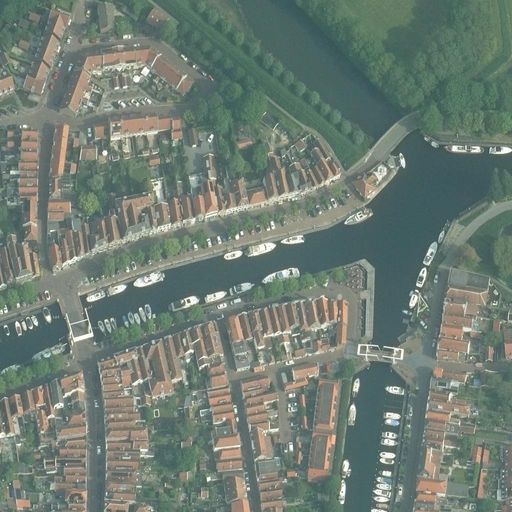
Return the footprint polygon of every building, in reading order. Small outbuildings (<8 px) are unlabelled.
[(119,10),(124,15),(128,10),(122,5),(121,7),(119,10)] [(97,10),(98,22),(112,20),(111,8),(97,10)] [(148,19),(145,22),(158,33),(161,29),(169,19),(156,9),(148,19)] [(135,22),(138,18),(129,11),(126,14),(135,22)] [(48,23),(48,24),(65,30),(69,19),(51,12),(47,23),(48,23)] [(114,32),(112,20),(98,22),(100,34),(114,32)] [(20,21),(17,27),(27,31),(29,24),(20,21)] [(43,36),(58,41),(60,42),(65,30),(48,24),(43,36)] [(42,40),(37,51),(54,58),(59,46),(42,40)] [(79,59),(69,86),(59,113),(75,119),(81,103),(86,105),(87,103),(88,101),(82,99),(85,92),(90,94),(92,90),(86,88),(91,75),(145,68),(155,76),(152,81),(156,84),(159,79),(165,84),(161,89),(165,91),(169,87),(175,92),(176,91),(182,97),(192,84),(186,79),(186,78),(150,50),(79,59)] [(33,63),(48,69),(50,70),(54,58),(37,51),(33,63)] [(32,67),(28,78),(44,84),(49,73),(47,72),(32,67)] [(0,78),(0,92),(2,97),(14,92),(6,75),(0,78)] [(27,78),(22,90),(29,93),(40,97),(45,84),(44,84),(28,78),(27,78)] [(273,131),(277,124),(265,114),(260,121),(273,131)] [(162,118),(155,119),(156,132),(163,131),(171,130),(171,131),(170,120),(170,117),(162,118)] [(155,118),(143,119),(146,136),(157,135),(156,132),(155,119),(155,118)] [(131,121),(133,138),(146,136),(143,119),(131,121)] [(178,119),(170,120),(171,131),(171,133),(179,131),(178,119)] [(118,122),(121,139),(133,138),(131,121),(118,122)] [(100,126),(102,139),(109,138),(109,141),(121,139),(118,122),(107,124),(107,125),(100,126)] [(94,140),(102,139),(100,126),(93,127),(94,140)] [(53,140),(66,142),(67,130),(55,129),(53,140)] [(191,147),(196,146),(197,146),(194,130),(188,131),(191,147)] [(171,133),(170,133),(171,141),(181,140),(179,131),(171,133)] [(7,133),(7,138),(14,138),(14,137),(21,137),(21,143),(37,143),(37,133),(21,133),(14,133),(7,133)] [(167,136),(160,137),(161,144),(168,143),(167,136)] [(52,154),(64,155),(66,142),(53,140),(52,154)] [(242,142),(235,144),(237,152),(244,150),(242,142)] [(305,150),(300,142),(294,146),(298,153),(305,150)] [(318,142),(313,144),(317,152),(322,161),(330,157),(328,154),(327,155),(321,145),(318,142)] [(37,143),(21,143),(20,164),(37,164),(37,143)] [(80,148),(79,162),(96,161),(95,147),(80,148)] [(317,152),(310,156),(311,159),(324,186),(333,181),(326,169),(334,165),(330,157),(322,161),(317,152)] [(52,154),(50,167),(63,168),(64,155),(52,154)] [(273,155),(268,156),(269,164),(277,203),(289,200),(284,181),(283,182),(281,172),(280,172),(277,160),(274,160),(273,155)] [(158,158),(148,160),(149,167),(159,165),(158,158)] [(204,177),(198,178),(205,221),(214,218),(217,217),(211,181),(215,180),(213,158),(202,159),(204,177)] [(311,159),(304,162),(317,189),(324,186),(311,159)] [(300,165),(298,166),(310,193),(317,189),(304,162),(304,161),(299,163),(300,165)] [(18,169),(11,169),(11,173),(37,173),(37,164),(20,164),(17,164),(18,169)] [(263,186),(262,186),(266,206),(277,203),(269,164),(265,165),(266,171),(265,172),(267,181),(262,182),(263,186)] [(334,165),(326,169),(333,181),(339,178),(336,174),(339,172),(335,166),(334,165)] [(298,166),(293,167),(298,183),(295,185),(298,198),(299,197),(310,193),(298,166)] [(48,181),(58,181),(58,179),(62,179),(63,168),(50,167),(48,181)] [(226,168),(225,168),(227,182),(228,182),(233,213),(246,210),(241,184),(235,185),(232,167),(226,168)] [(291,179),(284,181),(289,200),(298,198),(295,185),(298,183),(293,167),(288,169),(291,179)] [(9,177),(2,177),(2,181),(18,181),(18,182),(37,181),(37,173),(11,173),(9,173),(9,176),(9,177)] [(352,185),(354,188),(365,201),(377,192),(371,185),(377,180),(372,174),(366,179),(364,176),(352,185)] [(48,202),(56,202),(56,204),(65,204),(67,204),(68,204),(68,203),(75,203),(75,194),(68,195),(59,194),(59,191),(63,191),(63,187),(69,187),(69,178),(67,178),(62,179),(58,179),(58,181),(48,181),(48,202)] [(196,178),(188,180),(190,192),(188,193),(193,224),(194,223),(205,221),(198,178),(196,178)] [(215,180),(211,181),(217,217),(225,215),(222,194),(221,195),(220,191),(213,193),(213,189),(215,189),(214,182),(215,181),(215,180)] [(7,187),(2,187),(3,191),(6,191),(6,190),(13,190),(13,189),(15,189),(15,191),(19,191),(19,190),(36,190),(36,189),(37,189),(37,181),(18,182),(18,186),(7,186),(7,187)] [(225,194),(222,194),(225,215),(233,213),(228,182),(227,182),(225,182),(223,183),(224,188),(225,194)] [(180,183),(175,184),(176,191),(177,203),(181,227),(193,224),(188,193),(186,193),(187,199),(183,200),(180,183)] [(242,184),(241,184),(246,210),(254,208),(252,192),(251,189),(244,191),(242,184)] [(262,186),(251,188),(251,189),(252,192),(254,208),(266,206),(262,186)] [(6,199),(4,200),(6,200),(18,200),(19,199),(36,198),(36,194),(36,190),(19,190),(19,191),(15,191),(15,189),(13,189),(13,190),(6,190),(6,191),(6,199)] [(173,204),(166,206),(166,209),(169,230),(181,227),(177,203),(176,191),(172,192),(173,204)] [(18,200),(6,200),(6,208),(18,207),(21,207),(36,207),(36,201),(36,198),(19,199),(18,200)] [(151,198),(132,202),(140,239),(148,236),(144,204),(152,202),(151,198)] [(156,198),(151,198),(152,202),(152,203),(156,233),(169,230),(166,209),(165,206),(165,202),(157,203),(156,198)] [(114,205),(113,206),(114,212),(122,245),(140,239),(132,202),(116,205),(115,200),(113,201),(114,205)] [(152,202),(144,204),(148,236),(156,233),(152,203),(152,202)] [(45,203),(46,216),(63,215),(69,214),(68,210),(68,204),(67,204),(65,204),(56,204),(45,203)] [(36,207),(21,207),(21,218),(36,218),(36,207)] [(102,224),(107,250),(122,245),(114,212),(107,214),(109,222),(102,224)] [(69,214),(63,215),(63,220),(66,220),(68,236),(64,237),(69,265),(77,262),(71,230),(71,225),(70,222),(69,214)] [(63,215),(46,216),(46,223),(63,222),(63,220),(63,215)] [(36,218),(21,218),(20,227),(36,227),(36,218)] [(79,229),(83,259),(90,257),(87,228),(86,220),(82,221),(83,229),(79,229)] [(71,230),(77,262),(83,259),(79,229),(79,227),(78,224),(71,225),(71,230)] [(87,228),(90,257),(107,250),(102,224),(87,228)] [(46,226),(46,235),(49,235),(49,232),(58,232),(57,225),(54,226),(46,226)] [(36,227),(20,227),(20,229),(24,229),(24,241),(24,242),(35,242),(36,242),(36,227)] [(58,249),(62,268),(69,265),(64,237),(59,237),(58,235),(57,235),(58,244),(57,244),(58,249)] [(4,239),(0,239),(0,245),(1,245),(2,246),(6,246),(15,285),(31,280),(26,252),(35,250),(35,242),(24,242),(24,241),(22,241),(23,248),(26,248),(26,250),(16,251),(14,242),(5,243),(4,239)] [(48,252),(52,272),(62,268),(58,249),(54,250),(53,241),(50,242),(46,242),(47,252),(48,252)] [(3,249),(0,249),(0,257),(6,288),(14,285),(14,286),(15,285),(6,246),(2,246),(3,249)] [(35,250),(26,252),(31,280),(39,278),(36,257),(35,257),(35,250)] [(451,275),(449,288),(488,294),(485,309),(498,311),(500,299),(501,296),(489,282),(451,275)] [(449,288),(446,303),(474,307),(478,307),(485,309),(488,294),(449,288)] [(446,303),(444,315),(464,319),(464,316),(476,318),(478,307),(474,307),(446,303)] [(314,305),(302,306),(309,341),(310,349),(311,355),(314,355),(321,353),(319,343),(313,344),(311,331),(317,330),(314,305)] [(314,305),(317,330),(319,330),(328,329),(326,306),(326,305),(315,305),(314,305)] [(309,341),(302,306),(293,308),(298,330),(300,343),(309,341)] [(326,306),(328,329),(328,331),(331,332),(331,331),(335,331),(335,306),(326,306)] [(335,331),(335,344),(335,350),(344,348),(345,330),(346,307),(336,306),(335,306),(335,331)] [(283,309),(288,331),(289,331),(290,337),(296,336),(294,330),(298,330),(293,308),(283,309)] [(282,342),(283,345),(289,344),(287,336),(289,335),(288,331),(283,309),(274,311),(282,342)] [(266,314),(272,338),(273,338),(277,337),(278,346),(283,345),(282,342),(274,311),(266,313),(267,314),(266,314)] [(264,345),(265,350),(271,349),(269,339),(272,338),(266,314),(257,316),(256,316),(264,345)] [(444,315),(442,329),(463,332),(471,333),(479,334),(480,325),(475,324),(475,323),(476,318),(464,316),(464,319),(444,315)] [(253,339),(256,352),(264,350),(259,335),(261,335),(262,341),(265,350),(264,345),(256,316),(247,318),(253,339)] [(236,321),(249,369),(259,367),(258,363),(251,364),(249,357),(246,358),(245,353),(250,352),(248,343),(253,342),(256,352),(253,339),(247,318),(237,321),(236,321)] [(234,359),(236,372),(249,369),(236,321),(225,324),(231,348),(234,359)] [(200,332),(208,366),(219,363),(218,358),(222,357),(217,336),(214,337),(211,328),(200,332)] [(442,329),(440,342),(461,345),(463,332),(442,329)] [(203,376),(206,375),(204,368),(208,366),(200,332),(188,336),(191,348),(192,348),(198,371),(202,370),(203,376)] [(511,342),(510,342),(509,334),(503,334),(505,360),(511,359),(511,342)] [(188,336),(180,338),(186,363),(189,363),(187,357),(192,355),(191,348),(188,336)] [(171,341),(181,381),(182,384),(184,384),(184,386),(185,389),(188,388),(185,376),(189,375),(188,370),(187,371),(187,369),(187,368),(186,363),(180,338),(171,341)] [(169,378),(170,384),(181,381),(171,341),(161,344),(164,359),(169,378)] [(440,342),(438,352),(468,356),(469,346),(461,345),(440,342)] [(319,343),(321,353),(328,352),(328,345),(320,346),(320,343),(319,343)] [(161,344),(161,345),(144,351),(148,377),(152,398),(145,398),(145,399),(140,400),(141,408),(150,407),(149,398),(151,398),(151,399),(172,396),(172,393),(170,384),(169,378),(164,359),(161,344)] [(135,353),(141,384),(148,382),(148,384),(149,392),(144,394),(145,398),(152,398),(148,377),(144,351),(135,353)] [(438,352),(437,360),(466,364),(468,356),(438,352)] [(118,368),(120,377),(121,381),(129,379),(131,386),(141,384),(135,353),(134,354),(114,361),(116,369),(118,368)] [(98,373),(99,375),(116,369),(114,361),(113,361),(113,360),(97,366),(98,373)] [(204,368),(206,375),(207,379),(223,374),(221,364),(219,365),(219,363),(208,366),(204,368)] [(291,371),(293,383),(282,386),(284,391),(307,385),(305,379),(317,376),(315,366),(291,371)] [(99,382),(101,389),(102,390),(116,388),(116,387),(121,386),(122,388),(123,388),(121,381),(120,377),(118,368),(116,369),(99,375),(100,382),(99,382)] [(434,373),(433,382),(451,385),(464,387),(466,377),(434,373)] [(69,380),(58,384),(58,385),(58,389),(81,381),(80,377),(79,374),(69,378),(69,379),(69,380)] [(204,380),(206,391),(210,391),(226,388),(223,377),(224,377),(223,374),(207,379),(207,380),(204,380)] [(490,390),(491,374),(481,374),(480,389),(490,390)] [(257,384),(258,390),(265,388),(267,387),(267,385),(271,383),(269,378),(265,378),(258,380),(259,383),(257,384)] [(102,402),(102,403),(132,400),(131,386),(129,379),(121,381),(123,388),(122,388),(122,389),(128,387),(128,392),(122,392),(117,393),(116,388),(102,390),(101,389),(102,395),(101,395),(102,402)] [(239,384),(241,393),(258,390),(257,384),(259,383),(258,380),(239,384)] [(81,381),(58,389),(58,394),(81,388),(81,381)] [(317,390),(317,391),(336,394),(336,392),(337,384),(318,382),(317,390)] [(433,382),(430,393),(451,396),(457,397),(457,392),(450,391),(451,385),(433,382)] [(58,385),(49,388),(54,419),(60,419),(60,418),(60,417),(61,417),(60,411),(61,410),(61,408),(58,394),(58,389),(58,385)] [(49,388),(41,391),(41,392),(46,420),(50,420),(51,428),(55,428),(54,419),(49,388)] [(81,388),(58,394),(61,408),(61,410),(62,410),(62,416),(67,416),(66,408),(66,400),(82,397),(81,388)] [(243,401),(258,398),(262,397),(262,396),(261,393),(266,392),(265,388),(258,390),(241,393),(243,401)] [(196,395),(197,401),(228,396),(227,390),(206,393),(196,395)] [(315,398),(315,405),(335,407),(335,401),(336,394),(317,391),(316,391),(315,398)] [(37,436),(49,434),(45,414),(43,408),(41,392),(31,396),(34,420),(35,424),(37,436)] [(430,393),(429,404),(464,409),(465,402),(450,401),(451,396),(430,393)] [(258,398),(260,405),(262,405),(275,402),(274,394),(262,396),(262,397),(258,398)] [(31,395),(20,399),(23,416),(29,415),(30,420),(31,425),(35,424),(34,420),(31,396),(31,395)] [(208,403),(209,407),(230,403),(228,396),(197,401),(202,401),(202,404),(208,403)] [(82,397),(66,400),(66,408),(83,406),(82,397)] [(242,401),(244,409),(260,405),(258,398),(243,401),(242,401)] [(132,400),(102,403),(103,411),(104,417),(104,419),(138,416),(138,407),(136,408),(135,399),(133,400),(132,400)] [(183,411),(191,410),(190,403),(193,403),(193,402),(190,402),(189,399),(185,400),(183,407),(183,411)] [(18,400),(8,403),(14,437),(19,436),(16,420),(22,419),(18,400)] [(7,404),(0,406),(0,415),(6,444),(15,442),(14,441),(14,437),(8,403),(7,403),(7,404)] [(429,404),(427,413),(450,417),(468,419),(470,410),(464,409),(429,404)] [(199,413),(200,419),(232,413),(231,405),(210,409),(210,412),(199,413)] [(244,409),(246,419),(264,415),(273,413),(276,413),(277,412),(277,410),(272,411),(263,412),(262,405),(260,405),(244,409)] [(314,414),(313,418),(333,420),(333,417),(334,409),(335,407),(315,405),(314,406),(314,414)] [(83,406),(66,408),(67,416),(84,414),(83,406)] [(191,410),(183,411),(186,422),(192,421),(191,410)] [(211,422),(212,425),(234,422),(232,413),(200,419),(200,423),(211,422)] [(246,419),(247,427),(266,424),(266,419),(277,417),(276,413),(273,413),(264,415),(246,419)] [(427,413),(426,423),(474,431),(474,430),(475,430),(475,426),(470,426),(470,425),(467,425),(460,425),(460,424),(449,423),(450,417),(427,413)] [(61,417),(60,417),(60,418),(60,419),(60,424),(65,424),(84,421),(84,414),(67,416),(62,416),(61,417)] [(138,416),(104,419),(105,427),(134,425),(134,424),(139,424),(144,423),(144,416),(138,416)] [(313,423),(312,431),(332,433),(333,425),(333,420),(313,418),(313,423)] [(84,421),(65,424),(65,432),(84,429),(84,421)] [(192,421),(186,422),(188,429),(195,428),(194,421),(192,421)] [(207,435),(208,443),(211,442),(236,438),(234,423),(225,425),(218,426),(218,431),(211,432),(212,434),(207,435)] [(426,423),(425,432),(445,435),(451,436),(457,437),(458,433),(470,435),(474,435),(474,431),(426,423)] [(249,435),(261,433),(277,431),(277,426),(267,427),(266,424),(247,427),(249,435)] [(105,427),(105,435),(146,432),(152,432),(152,428),(141,428),(134,429),(134,425),(105,427)] [(65,432),(38,438),(38,439),(39,444),(85,439),(85,429),(84,429),(65,432)] [(180,444),(180,445),(191,445),(191,444),(192,443),(190,437),(191,437),(190,431),(189,431),(189,430),(183,431),(185,443),(180,444)] [(105,444),(105,445),(137,445),(147,445),(147,444),(146,432),(105,435),(105,444)] [(425,432),(423,440),(454,445),(460,445),(460,442),(444,440),(445,435),(425,432)] [(249,435),(251,445),(269,442),(269,438),(263,439),(261,433),(249,435)] [(311,441),(311,444),(330,446),(330,443),(331,436),(312,434),(311,441)] [(211,442),(213,454),(238,451),(236,439),(236,438),(211,442)] [(53,451),(85,451),(85,439),(39,444),(39,448),(51,446),(51,451),(53,451)] [(423,440),(422,449),(442,452),(443,447),(459,450),(460,445),(454,445),(423,440)] [(251,445),(252,454),(254,463),(273,460),(269,442),(251,445)] [(309,454),(308,457),(328,459),(329,456),(330,449),(330,446),(311,444),(310,443),(310,447),(309,454)] [(105,445),(105,453),(134,454),(154,455),(154,453),(147,453),(147,445),(137,445),(105,445)] [(422,449),(418,482),(446,485),(459,486),(460,480),(447,479),(438,477),(440,463),(442,463),(443,455),(442,455),(442,452),(422,449)] [(474,449),(473,457),(480,458),(481,452),(481,450),(474,449)] [(511,449),(500,449),(500,461),(505,461),(511,461),(511,450),(511,451),(511,449)] [(53,456),(58,456),(58,459),(85,459),(85,451),(53,451),(53,456)] [(218,462),(240,459),(238,451),(213,454),(214,462),(218,462)] [(105,453),(105,462),(139,463),(139,457),(152,457),(154,457),(154,455),(134,454),(105,453)] [(307,466),(307,470),(308,470),(327,472),(327,469),(328,462),(328,459),(308,457),(308,460),(307,466)] [(473,457),(472,465),(479,466),(480,458),(473,457)] [(53,459),(43,460),(44,470),(45,470),(84,469),(85,459),(58,459),(55,459),(53,459)] [(217,473),(241,471),(240,461),(215,464),(217,473)] [(105,462),(106,462),(105,472),(139,473),(139,463),(105,462)] [(254,465),(255,474),(275,471),(275,470),(280,470),(279,466),(274,467),(273,462),(254,465)] [(186,466),(187,474),(195,474),(195,466),(186,466)] [(84,469),(45,470),(45,474),(55,474),(63,473),(63,477),(85,477),(84,477),(84,469)] [(307,473),(306,480),(322,482),(326,482),(327,475),(327,472),(308,470),(307,473)] [(255,474),(257,485),(276,482),(276,481),(282,481),(281,479),(276,480),(275,471),(255,474)] [(511,471),(505,472),(500,472),(500,482),(505,482),(511,481),(511,471)] [(105,472),(105,482),(122,483),(130,483),(130,488),(140,488),(141,473),(139,473),(105,472)] [(222,485),(223,485),(243,483),(242,473),(221,475),(221,474),(209,476),(205,476),(206,483),(207,483),(210,482),(221,481),(222,485)] [(195,474),(187,474),(187,484),(193,484),(193,474),(195,474)] [(63,478),(54,478),(54,483),(53,483),(85,485),(85,477),(63,477),(63,478)] [(257,485),(258,495),(279,491),(278,483),(282,483),(282,481),(276,481),(276,482),(257,485)] [(500,482),(498,482),(498,492),(500,492),(511,491),(511,481),(505,482),(500,482)] [(416,494),(436,497),(467,500),(468,487),(459,486),(446,485),(418,482),(416,483),(415,492),(416,494)] [(53,483),(53,484),(54,483),(54,492),(56,492),(85,494),(85,485),(53,483)] [(223,485),(224,495),(225,506),(245,504),(243,483),(223,485)] [(105,497),(105,498),(134,499),(134,489),(129,489),(129,488),(122,488),(119,488),(105,488),(105,497)] [(258,495),(260,503),(280,500),(279,491),(258,495)] [(511,491),(500,492),(500,502),(509,503),(509,502),(511,502),(511,491)] [(48,511),(45,511),(84,511),(84,506),(85,495),(84,495),(85,494),(56,492),(56,498),(64,498),(64,504),(65,504),(65,505),(57,505),(51,505),(51,509),(48,509),(48,511)] [(416,494),(415,505),(435,506),(441,507),(446,507),(446,502),(436,501),(436,497),(416,494)] [(104,505),(127,507),(150,508),(150,504),(134,503),(134,499),(105,498),(104,505)] [(9,500),(6,500),(8,510),(16,511),(15,502),(15,500),(9,500)] [(260,505),(261,511),(279,511),(281,511),(280,502),(260,505)] [(502,508),(502,511),(511,511),(511,502),(509,502),(509,503),(509,508),(502,508)]
